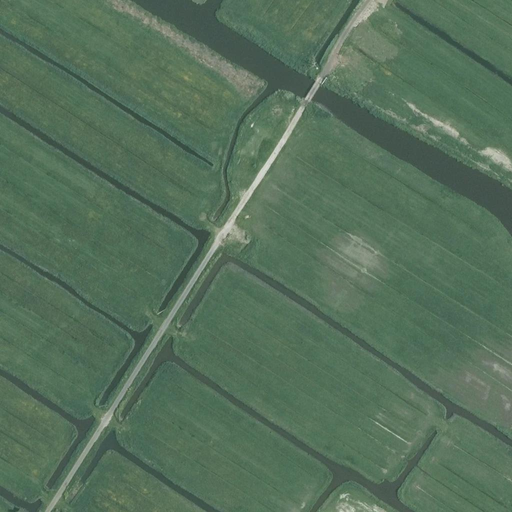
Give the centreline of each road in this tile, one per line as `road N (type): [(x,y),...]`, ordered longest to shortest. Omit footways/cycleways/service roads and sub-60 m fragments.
road 1 (unclassified): [(47,511),(235,213)]
road 2 (track): [(235,213),(369,0)]
